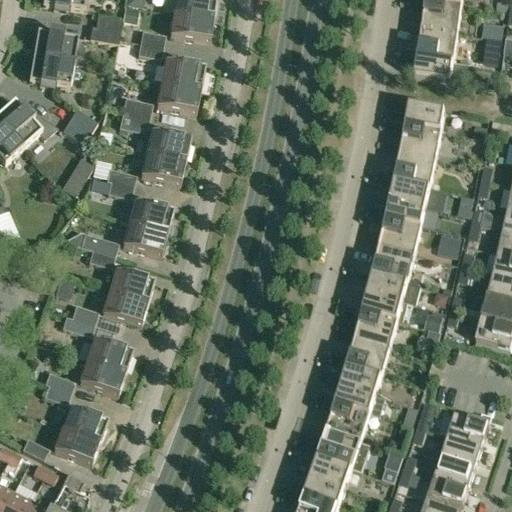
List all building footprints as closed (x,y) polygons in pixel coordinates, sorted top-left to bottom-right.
[(83,16),(85,0),(44,0),(43,10),(83,16)] [(127,0),(126,10),(143,12),(144,0),(127,0)] [(206,0),(176,0),(174,19),(214,25),(217,2),(206,0)] [(427,0),(427,5),(463,10),(463,0),(427,0)] [(427,5),(424,23),(420,22),(419,33),(459,39),(463,10),(427,5)] [(497,14),(510,16),(511,7),(498,7),(497,14)] [(123,26),(137,28),(139,15),(125,13),(123,26)] [(174,19),(170,42),(210,48),(214,25),(174,19)] [(96,33),(121,37),(123,24),(98,20),(96,32),(96,33)] [(118,49),(119,45),(121,37),(96,33),(96,32),(92,32),(90,44),(118,49)] [(421,45),(418,62),(454,68),(454,67),(459,39),(419,33),(417,45),(421,45)] [(37,37),(33,62),(74,69),(78,44),(37,37)] [(142,37),(140,49),(164,53),(166,41),(142,37)] [(140,49),(138,61),(162,65),(164,53),(140,49)] [(33,62),(29,86),(70,93),(74,69),(33,62)] [(415,82),(451,88),(454,67),(454,68),(418,62),(415,82)] [(166,66),(161,89),(201,97),(205,74),(166,66)] [(499,95),(511,97),(511,84),(501,83),(499,95)] [(161,89),(157,112),(196,120),(201,97),(161,89)] [(125,104),(123,116),(127,117),(127,119),(150,123),(153,109),(125,104)] [(14,106),(0,118),(0,127),(23,154),(39,140),(44,146),(58,133),(39,122),(33,128),(14,106)] [(446,117),(410,110),(406,130),(442,137),(446,117)] [(76,114),(69,125),(91,139),(98,128),(76,114)] [(148,135),(150,123),(127,119),(124,131),(148,135)] [(69,125),(63,136),(84,150),(91,139),(69,125)] [(511,142),(511,129),(493,126),(491,138),(511,142)] [(0,127),(0,164),(5,170),(23,154),(0,127)] [(406,130),(403,147),(400,147),(397,158),(436,165),(442,137),(406,130)] [(476,143),(485,145),(488,132),(476,130),(474,143),(476,144),(476,143)] [(152,136),(146,159),(186,168),(191,146),(152,136)] [(399,169),(395,186),(430,194),(436,165),(397,158),(395,169),(399,169)] [(146,159),(141,182),(180,192),(186,168),(146,159)] [(482,186),(491,188),(494,173),(485,171),(482,186)] [(110,174),(107,186),(111,187),(111,188),(134,193),(137,181),(110,174)] [(394,190),(391,205),(426,213),(428,205),(430,194),(395,186),(394,190)] [(491,188),(482,186),(478,201),(488,203),(491,188)] [(131,205),(134,193),(111,188),(108,199),(131,205)] [(457,220),(472,224),(475,215),(472,215),(474,203),(461,200),(457,220)] [(391,205),(387,224),(421,232),(426,213),(391,205)] [(135,206),(129,229),(168,240),(174,217),(135,206)] [(9,215),(5,217),(0,218),(0,237),(4,247),(19,241),(9,215)] [(472,230),(481,232),(485,217),(476,215),(472,230)] [(384,237),(383,241),(379,240),(377,251),(415,260),(417,251),(421,232),(387,224),(384,237)] [(129,229),(123,252),(162,262),(168,240),(129,229)] [(481,232),(472,230),(469,244),(478,246),(481,232)] [(499,259),(511,261),(511,238),(504,237),(499,259)] [(81,253),(92,257),(92,256),(115,263),(119,249),(84,239),(81,253)] [(462,244),(442,239),(438,258),(458,263),(462,244)] [(377,263),(373,280),(408,289),(415,260),(377,251),(374,262),(377,263)] [(112,275),(115,263),(92,256),(92,257),(89,268),(112,275)] [(462,273),(471,275),(475,260),(466,258),(462,273)] [(511,261),(499,259),(493,281),(511,285),(511,261)] [(471,275),(462,273),(458,288),(468,290),(471,275)] [(116,276),(109,299),(148,310),(155,288),(116,276)] [(372,284),(368,298),(413,310),(414,310),(417,311),(422,292),(408,289),(373,280),(372,284)] [(511,285),(493,281),(488,303),(511,308),(511,285)] [(446,311),(449,300),(438,296),(434,308),(446,311)] [(368,298),(363,317),(398,326),(409,329),(413,310),(368,298)] [(109,299),(102,321),(141,333),(148,310),(109,299)] [(511,308),(488,303),(482,324),(511,331),(511,308)] [(453,305),(451,316),(459,319),(462,307),(453,305)] [(76,311),(72,324),(95,332),(99,318),(76,311)] [(456,331),(459,319),(451,316),(448,329),(456,331)] [(360,330),(359,334),(355,333),(352,344),(390,355),(393,344),(398,326),(363,317),(360,330)] [(430,335),(440,338),(444,321),(428,317),(423,334),(430,336),(430,335)] [(62,334),(91,344),(95,332),(72,324),(66,322),(62,334)] [(476,347),(511,356),(511,352),(511,331),(482,324),(476,347)] [(430,335),(430,336),(427,347),(437,349),(440,338),(430,335)] [(352,356),(348,372),(382,383),(390,355),(352,344),(349,355),(352,356)] [(95,345),(87,367),(125,380),(133,358),(95,345)] [(87,367),(79,389),(118,402),(125,380),(87,367)] [(346,376),(342,391),(376,401),(380,390),(382,383),(348,372),(346,376)] [(45,390),(48,391),(52,393),(71,400),(75,388),(49,378),(45,390)] [(67,411),(71,400),(52,393),(48,391),(44,403),(67,411)] [(342,391),(336,409),(371,420),(376,401),(342,391)] [(332,422),(331,426),(327,425),(324,435),(362,448),(365,436),(371,420),(336,409),(332,422)] [(419,415),(408,412),(406,419),(416,423),(419,415)] [(71,413),(62,435),(100,449),(108,427),(71,413)] [(426,436),(430,424),(431,421),(422,418),(417,433),(426,436)] [(455,420),(448,442),(482,453),(490,429),(474,423),(473,426),(455,420)] [(421,450),(426,436),(417,433),(413,447),(421,450)] [(352,475),(353,474),(362,477),(371,451),(362,448),(324,435),(319,434),(310,461),(352,475)] [(62,435),(54,456),(91,471),(100,449),(62,435)] [(448,442),(441,464),(475,475),(482,453),(448,442)] [(387,454),(404,461),(408,449),(392,443),(387,454)] [(28,444),(22,455),(44,466),(49,455),(28,444)] [(0,454),(0,462),(6,466),(11,457),(1,452),(0,454)] [(22,462),(11,457),(6,466),(17,471),(22,462)] [(310,461),(318,464),(312,482),(346,494),(350,482),(352,475),(310,461)] [(404,475),(413,478),(418,464),(409,461),(404,475)] [(441,464),(434,485),(468,497),(475,475),(441,464)] [(33,479),(43,485),(48,475),(38,470),(33,479)] [(386,473),(383,484),(395,488),(399,477),(386,473)] [(43,485),(53,490),(58,481),(48,475),(43,485)] [(413,478),(404,475),(399,490),(408,493),(413,478)] [(349,485),(356,487),(359,479),(353,477),(349,485)] [(79,498),(82,493),(84,488),(68,479),(50,511),(87,511),(88,511),(89,508),(89,504),(79,498)] [(312,482),(305,500),(338,511),(339,511),(346,494),(312,482)] [(434,485),(427,507),(442,511),(463,511),(468,497),(434,485)] [(0,511),(5,511),(13,499),(0,492),(0,511)] [(5,511),(28,511),(31,508),(13,499),(5,511)] [(301,511),(338,511),(305,500),(301,511)] [(390,511),(401,511),(404,506),(394,502),(390,511)]
